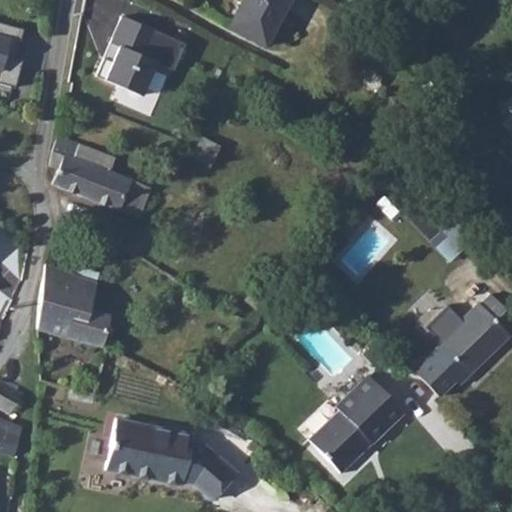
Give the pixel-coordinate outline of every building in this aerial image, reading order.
[(267,41),(282,0),(242,0),(232,26),(267,41)] [(120,46),(141,55),(153,28),(123,15),(111,43),(120,46)] [(27,28),(0,20),(0,68),(1,69),(0,70),(0,82),(17,87),(25,59),(15,56),(19,41),(23,42),(27,28)] [(120,46),(105,79),(143,95),(157,62),(141,55),(120,46)] [(493,150),(511,166),(511,86),(495,105),(508,117),(507,118),(511,121),(511,137),(508,134),(493,150)] [(124,212),(135,182),(119,176),(124,162),(64,140),(59,153),(64,155),(53,186),(124,212)] [(452,245),(472,227),(431,180),(410,198),(452,245)] [(125,248),(151,266),(164,247),(137,230),(125,248)] [(87,314),(95,283),(45,263),(39,307),(38,330),(102,347),(108,321),(87,314)] [(476,307),(460,322),(454,316),(433,336),(439,343),(411,370),(438,398),(457,380),(461,384),(508,338),(505,336),(511,329),(511,314),(493,295),(478,310),(476,307)] [(376,443),(403,417),(367,381),(340,408),(344,412),(311,444),(340,474),(374,441),(376,443)] [(0,408),(11,415),(21,397),(0,384),(0,408)] [(18,427),(0,418),(0,453),(10,457),(16,436),(18,427)] [(192,437),(117,418),(105,468),(180,487),(181,483),(189,485),(209,503),(234,476),(204,449),(190,445),(192,437)]
